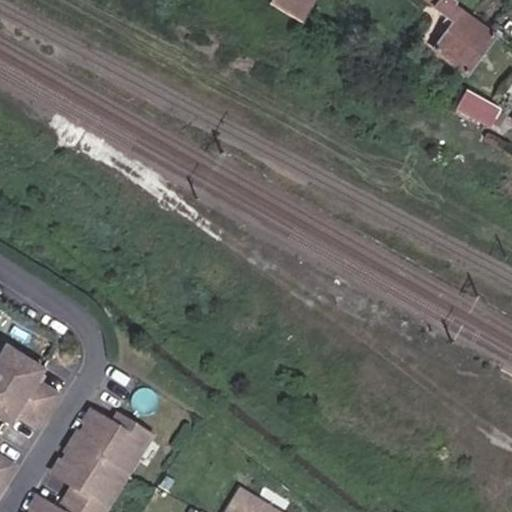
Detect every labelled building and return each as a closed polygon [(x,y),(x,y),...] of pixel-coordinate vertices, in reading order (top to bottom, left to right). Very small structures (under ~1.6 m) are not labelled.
[(440,40),(470,63),(498,28),(461,0),(454,0),(449,6),(459,15),(440,40)] [(499,116),(505,106),(497,101),(475,87),(467,99),(499,116)] [(45,406),(65,420),(86,390),(65,376),(72,365),(38,342),(0,391),(37,416),(45,406)] [(37,456),(16,443),(23,431),(0,416),(0,475),(17,487),(37,456)] [(134,511),(176,444),(134,419),(127,433),(102,419),(94,432),(101,434),(79,473),(71,469),(64,483),(87,495),(74,511),(67,511),(51,501),(43,511),(134,511)] [(281,511),(242,490),(230,511),(281,511)]
